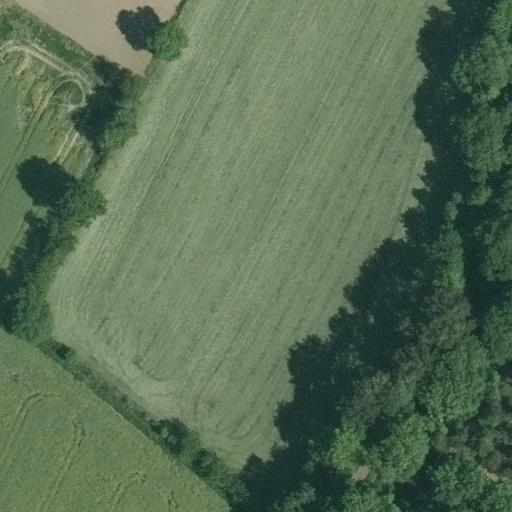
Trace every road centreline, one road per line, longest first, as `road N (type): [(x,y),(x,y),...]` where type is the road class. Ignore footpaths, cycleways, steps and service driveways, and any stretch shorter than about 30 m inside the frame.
road 1 (track): [(339,511),(462,332),(511,299)]
road 2 (track): [(504,302),(491,279),(491,250),(511,160)]
